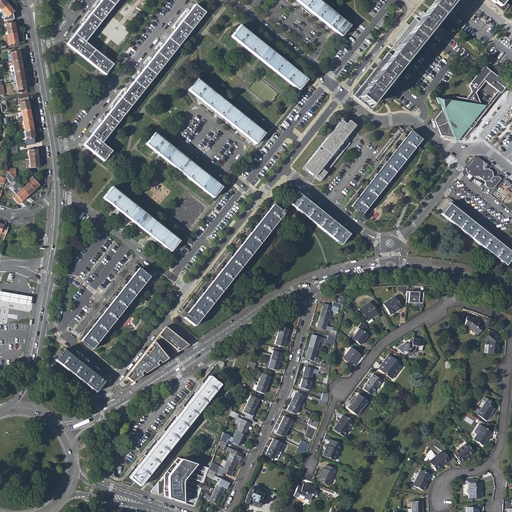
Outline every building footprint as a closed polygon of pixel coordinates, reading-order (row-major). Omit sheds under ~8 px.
[(0,0),(0,9),(2,11),(9,5),(4,0),(0,0)] [(84,42),(117,0),(100,0),(97,5),(96,4),(95,6),(94,7),(95,8),(86,19),(85,19),(84,20),(83,21),(84,22),(66,44),(104,75),(112,64),(84,42)] [(295,0),(341,36),(350,26),(317,0),(295,0)] [(369,105),(452,0),(435,0),(426,12),(420,8),(410,19),(413,21),(355,94),(369,105)] [(182,41),(204,12),(195,4),(190,10),(188,9),(188,10),(188,11),(187,12),(188,13),(176,27),(175,26),(175,27),(175,28),(174,29),(174,30),(172,33),(182,41)] [(14,12),(9,5),(2,11),(7,18),(14,12)] [(13,20),(1,22),(3,35),(7,35),(16,33),(15,23),(13,23),(13,20)] [(307,80),(260,42),(255,39),(239,25),(230,36),(259,59),(299,90),(307,80)] [(18,43),(16,33),(7,35),(9,44),(18,43)] [(100,143),(174,50),(175,49),(165,42),(163,44),(162,43),(161,44),(161,45),(160,46),(161,46),(152,58),(150,57),(150,58),(150,59),(149,60),(150,61),(140,72),(139,71),(138,72),(139,73),(137,74),(138,75),(127,89),(125,89),(125,90),(124,91),(125,92),(113,106),(112,105),(112,106),(112,107),(111,108),(112,109),(102,121),(101,120),(100,121),(99,122),(100,123),(82,145),(103,162),(111,151),(100,143)] [(10,53),(12,62),(21,60),(19,51),(10,53)] [(23,70),(21,60),(12,62),(14,72),(23,70)] [(451,98),(435,95),(441,111),(434,120),(441,136),(462,139),(471,129),(467,127),(472,121),(475,123),(484,112),(475,93),(485,81),(499,93),(505,85),(490,73),(491,72),(484,66),(470,83),(468,81),(466,85),(470,94),(466,98),(453,96),(451,98)] [(25,81),(23,70),(14,72),(16,82),(25,81)] [(506,84),(491,72),(490,73),(505,85),(506,84)] [(264,134),(196,79),(187,90),(256,144),(264,134)] [(26,88),(25,81),(16,82),(17,90),(26,88)] [(30,110),(28,97),(22,98),(23,102),(19,103),(21,112),(30,110)] [(32,120),(30,110),(21,112),(23,121),(32,120)] [(33,130),(32,120),(23,121),(24,132),(33,130)] [(348,133),(354,125),(349,120),(345,125),(340,121),(298,173),(315,186),(342,151),(341,150),(345,141),(343,139),(348,133)] [(33,130),(24,132),(26,140),(24,140),(25,145),(34,144),(33,139),(35,138),(33,130)] [(361,215),(421,139),(411,131),(405,138),(402,135),(399,139),(402,142),(396,149),(393,147),(390,152),(392,154),(386,162),(383,159),(380,163),(383,166),(377,174),(373,171),(370,175),(373,178),(367,186),(364,183),(361,187),(364,190),(357,198),(354,195),(351,199),(354,202),(351,206),(361,215)] [(145,144),(213,198),(221,188),(153,133),(145,144)] [(24,156),(25,160),(29,160),(38,159),(37,150),(28,151),(28,155),(24,156)] [(497,176),(492,177),(491,172),(487,169),(482,169),(482,161),(477,157),(474,158),(465,169),(465,172),(472,177),(478,176),(484,181),(485,186),(488,189),(492,189),(500,179),(497,176)] [(39,167),(38,159),(29,160),(30,168),(39,167)] [(33,179),(22,189),(28,196),(39,186),(33,179)] [(102,198),(170,252),(179,241),(110,187),(102,198)] [(21,202),(28,196),(22,189),(12,197),(18,204),(20,201),(21,202)] [(289,202),(341,245),(349,234),(297,192),(289,202)] [(441,214),(506,266),(511,257),(511,253),(450,204),(441,214)] [(184,317),(194,326),(284,213),(284,212),(282,210),(281,211),(274,205),(270,209),(258,225),(251,232),(248,230),(245,234),(248,237),(242,244),(239,242),(235,246),(238,249),(232,256),(229,254),(226,258),(229,261),(223,268),(219,266),(216,270),(219,273),(213,280),(210,278),(206,282),(210,285),(203,292),(200,290),(197,294),(200,297),(194,304),(191,302),(187,306),(191,309),(184,317)] [(258,225),(270,209),(268,207),(255,223),(258,225)] [(149,276),(139,268),(136,272),(132,270),(129,274),(132,277),(126,284),(123,282),(119,286),(123,289),(116,297),(113,294),(110,298),(113,301),(107,309),(104,306),(100,310),(103,313),(97,321),(84,337),(82,341),(92,349),(149,276)] [(408,302),(423,303),(423,292),(409,292),(408,302)] [(31,300),(0,293),(0,301),(30,307),(31,300)] [(383,304),(390,315),(396,311),(395,311),(401,306),(395,296),(383,304)] [(319,316),(328,318),(331,310),(336,311),(337,308),(338,308),(339,304),(332,302),(331,306),(324,304),(322,309),(321,309),(319,316)] [(378,315),(373,309),(372,310),(371,308),(372,307),(369,302),(358,309),(367,322),(378,315)] [(468,326),(478,334),(484,325),(480,322),(480,321),(475,317),(467,315),(465,319),(466,319),(465,323),(469,325),(468,326)] [(317,327),(330,331),(331,327),(326,326),(328,318),(319,316),(318,321),(319,322),(317,327)] [(97,321),(95,319),(82,335),(84,337),(97,321)] [(277,335),(286,338),(289,329),(290,329),(291,325),(284,323),(283,327),(280,326),(277,335)] [(353,339),(361,346),(369,336),(372,332),(362,323),(358,328),(360,330),(353,339)] [(189,344),(166,326),(126,376),(132,382),(189,344)] [(487,352),(497,353),(498,343),(500,343),(501,337),(491,330),(484,339),(488,342),(487,352)] [(275,344),(284,346),(286,338),(277,335),(275,344)] [(308,347),(317,349),(319,341),(324,342),(325,339),(313,336),(311,341),(310,341),(308,347)] [(402,355),(411,357),(416,353),(417,348),(420,349),(420,347),(424,348),(426,342),(421,341),(422,340),(414,338),(414,339),(413,339),(410,341),(409,341),(408,346),(404,345),(397,349),(402,355)] [(306,359),(319,362),(319,359),(315,357),(317,349),(308,347),(306,353),(307,353),(306,359)] [(344,360),(353,366),(361,356),(351,348),(346,355),(347,356),(344,360)] [(55,360),(96,392),(104,381),(96,375),(80,362),(71,355),(68,353),(63,349),(55,360)] [(270,359),(280,362),(282,353),(273,350),(272,355),(265,353),(264,353),(262,357),(266,358),(270,359)] [(379,371),(392,381),(401,368),(397,365),(398,363),(390,357),(379,371)] [(264,367),(277,371),(280,362),(270,359),(266,358),(264,367)] [(82,359),(80,362),(96,375),(98,372),(82,359)] [(301,378),(310,381),(312,372),(317,374),(318,370),(306,367),(304,373),(303,372),(301,378)] [(258,382),(267,385),(270,377),(261,373),(258,382)] [(130,477),(140,486),(220,384),(210,376),(204,383),(196,393),(185,407),(177,417),(166,432),(158,441),(146,456),(139,465),(130,477)] [(364,391),(372,397),(382,383),(374,376),(365,388),(364,391)] [(299,387),(308,390),(310,381),(301,378),(299,387)] [(194,391),(196,393),(204,383),(202,382),(194,391)] [(255,391),(264,394),(267,385),(258,382),(255,391)] [(294,394),(290,402),(298,406),(302,397),(294,394)] [(323,394),(321,400),(327,402),(329,399),(328,396),(323,394)] [(247,404),(255,408),(259,400),(251,396),(247,404)] [(348,410),(356,416),(361,409),(363,410),(367,405),(365,404),(366,402),(358,396),(353,402),(354,402),(348,410)] [(477,414),(487,420),(491,414),(490,414),(494,407),(492,406),(494,402),(484,396),(482,399),(485,401),(477,414)] [(311,400),(326,406),(327,402),(321,400),(313,397),(311,400)] [(286,411),(294,415),(298,406),(290,402),(286,411)] [(243,413),(251,417),(255,408),(247,404),(243,413)] [(175,415),(177,417),(185,407),(182,406),(175,415)] [(237,431),(245,435),(247,429),(246,428),(249,423),(237,417),(239,414),(231,410),(229,416),(236,419),(235,421),(240,423),(237,431)] [(279,424),(288,428),(292,419),(283,416),(279,424)] [(333,431),(343,438),(353,424),(343,416),(333,431)] [(309,425),(316,428),(318,424),(309,419),(307,424),(309,425)] [(492,432),(478,423),(474,430),(474,432),(477,433),(473,439),(482,445),(488,436),(489,436),(492,432)] [(275,432),(284,437),(288,428),(279,424),(275,432)] [(316,428),(309,425),(304,436),(312,440),(316,428)] [(156,439),(158,441),(166,432),(163,430),(156,439)] [(228,440),(238,445),(241,440),(242,441),(245,435),(237,431),(233,438),(222,432),(220,440),(226,443),(228,440)] [(268,447),(277,451),(281,442),(273,438),(268,447)] [(227,460),(235,464),(237,459),(240,461),(243,455),(225,446),(226,443),(220,440),(218,445),(224,448),(223,449),(231,453),(227,460)] [(452,451),(461,462),(473,451),(464,440),(452,451)] [(310,444),(302,441),(299,447),(307,451),(310,444)] [(322,457),(335,462),(341,446),(330,441),(327,447),(326,447),(322,457)] [(273,459),(277,451),(268,447),(265,455),(273,459)] [(296,451),(305,456),(307,451),(299,447),(298,447),(296,451)] [(430,459),(436,469),(450,459),(443,450),(430,459)] [(137,464),(139,465),(146,456),(144,454),(137,464)] [(166,471),(163,474),(164,496),(183,502),(183,496),(194,500),(196,495),(183,491),(183,486),(197,491),(199,486),(183,480),(186,477),(200,482),(202,477),(189,472),(193,468),(204,472),(206,467),(177,457),(177,458),(174,462),(177,464),(169,473),(166,471)] [(223,472),(230,475),(233,471),(232,470),(235,464),(227,460),(223,468),(211,462),(209,469),(215,472),(221,475),(223,472)] [(318,481),(329,486),(335,470),(326,466),(324,470),(323,469),(318,481)] [(413,485),(424,490),(426,485),(425,485),(428,478),(429,479),(431,474),(420,469),(413,485)] [(214,489),(222,493),(225,488),(226,488),(229,483),(215,476),(213,479),(218,482),(214,489)] [(467,495),(467,499),(481,498),(480,484),(477,484),(476,480),(464,481),(464,484),(468,484),(468,488),(465,488),(466,495),(467,495)] [(158,482),(150,491),(158,494),(158,482)] [(302,500),(303,499),(303,497),(310,500),(314,490),(302,485),(300,488),(296,486),(292,496),(302,500)] [(250,503),(259,507),(261,501),(263,494),(250,488),(244,502),(250,505),(250,503)] [(273,497),(282,501),(286,492),(277,488),(273,497)] [(204,498),(216,504),(219,499),(220,499),(222,493),(214,489),(210,497),(206,495),(204,498)] [(409,509),(409,511),(423,511),(423,501),(412,501),(412,508),(409,509)]
